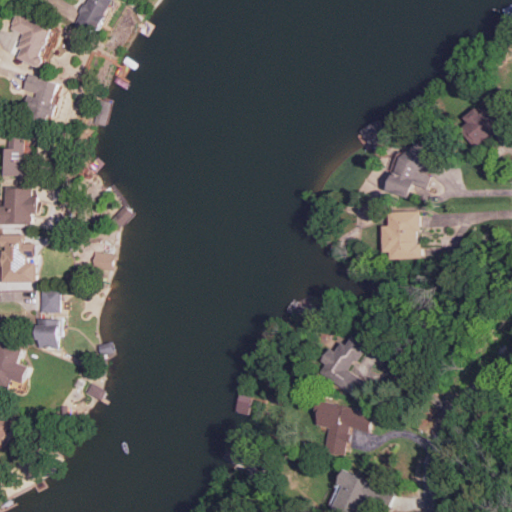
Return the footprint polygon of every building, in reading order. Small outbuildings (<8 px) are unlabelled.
[(117,0),(89,0),(79,22),(101,33),(117,0)] [(18,56),(45,67),(49,57),(45,55),(57,27),(19,11),(12,27),(28,34),(18,56)] [(26,90),(33,92),(27,115),(56,122),(61,103),(59,102),(64,82),(31,73),(26,90)] [(476,148),(509,124),(493,103),(482,111),(479,107),(466,116),(470,122),(462,128),(476,148)] [(371,147),(389,139),(381,120),(362,128),(371,147)] [(28,157),(27,131),(9,132),(11,176),(34,175),(33,157),(28,157)] [(411,195),(415,183),(429,188),(433,176),(425,173),(433,148),(409,140),(392,189),(411,195)] [(0,223),(36,223),(36,213),(41,213),(40,195),(35,195),(35,187),(6,188),(7,205),(0,204),(0,223)] [(393,259),(424,257),(423,243),(422,243),(421,210),(394,211),(394,224),(385,225),(386,252),(393,252),(393,259)] [(4,281),(39,281),(39,260),(38,260),(38,243),(26,243),(26,234),(2,234),(2,246),(4,246),(4,281)] [(118,254),(96,252),(95,267),(116,269),(118,254)] [(42,312),(62,312),(63,290),(43,290),(42,312)] [(63,319),(40,318),(39,346),(63,347),(63,319)] [(351,370),(369,345),(354,335),(347,344),(344,341),(337,351),(332,347),(323,361),(327,364),(322,372),(356,396),(367,381),(351,370)] [(31,365),(20,363),(24,347),(0,340),(0,383),(13,387),(15,380),(27,383),(31,365)] [(233,412),(245,415),(251,392),(239,389),(233,412)] [(376,411),(320,400),(317,414),(321,415),(319,424),(331,427),(326,451),(347,455),(352,428),(372,431),(376,411)] [(0,440),(13,439),(9,412),(0,413),(0,440)] [(232,463),(240,444),(229,438),(220,457),(232,463)] [(352,511),(364,511),(370,497),(391,506),(398,491),(348,470),(334,504),(352,511)]
